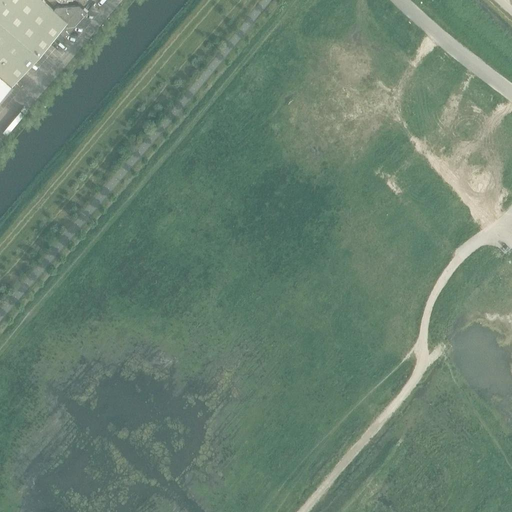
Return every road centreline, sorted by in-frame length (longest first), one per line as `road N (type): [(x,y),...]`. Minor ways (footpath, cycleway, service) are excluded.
road 1 (track): [(456,259),(423,305),(421,367),(300,511)]
road 2 (unclassified): [(0,129),(112,0)]
